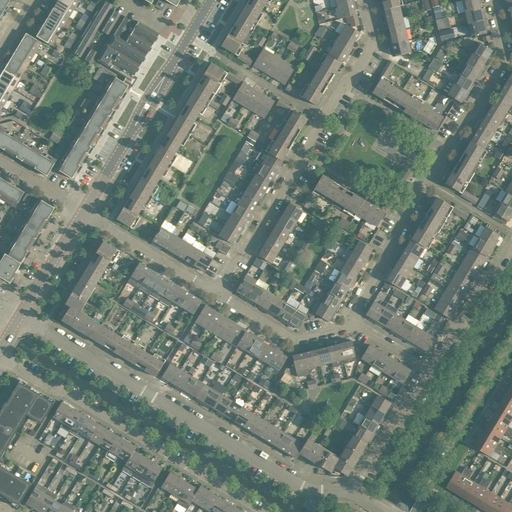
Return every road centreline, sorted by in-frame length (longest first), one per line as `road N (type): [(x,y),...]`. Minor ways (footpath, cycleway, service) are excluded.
road 1 (residential): [(352,491),(311,489),(19,317)]
road 2 (residential): [(353,322),(388,244),(505,62),(491,0)]
road 3 (residential): [(215,290),(373,42),(363,0)]
road 4 (residential): [(263,511),(0,357)]
road 5 (tertiary): [(83,211),(210,0)]
road 6 (residential): [(353,322),(296,340),(215,290)]
road 7 (residential): [(215,290),(83,211)]
road 8 (residential): [(432,370),(511,242)]
road 9 (residential): [(352,491),(432,370)]
road 10 (tertiary): [(19,317),(83,211)]
